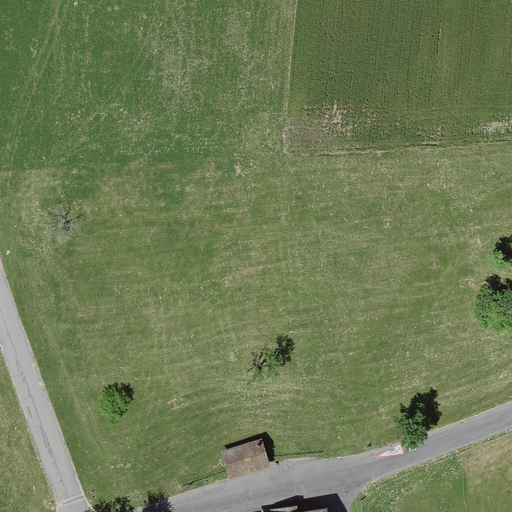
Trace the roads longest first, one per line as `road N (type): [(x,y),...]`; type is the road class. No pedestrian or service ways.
road 1 (unclassified): [(338,481),(511,416)]
road 2 (unclassified): [(178,511),(338,481)]
